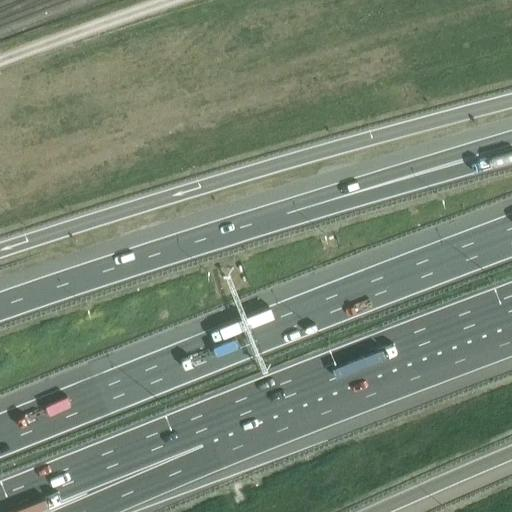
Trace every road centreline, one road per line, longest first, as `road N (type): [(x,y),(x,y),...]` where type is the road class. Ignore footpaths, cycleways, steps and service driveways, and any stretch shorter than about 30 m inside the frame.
road 1 (motorway): [(511,240),(0,438)]
road 2 (motorway): [(511,102),(0,249)]
road 3 (motorway): [(194,428),(511,306)]
road 4 (motorway): [(281,215),(0,308)]
road 5 (motorway): [(511,139),(281,215)]
road 6 (motorway): [(511,156),(281,215)]
road 7 (motorway): [(0,505),(194,428)]
road 8 (track): [(0,62),(174,0)]
road 9 (motorway): [(36,511),(194,428)]
road 10 (motorway): [(377,511),(511,454)]
